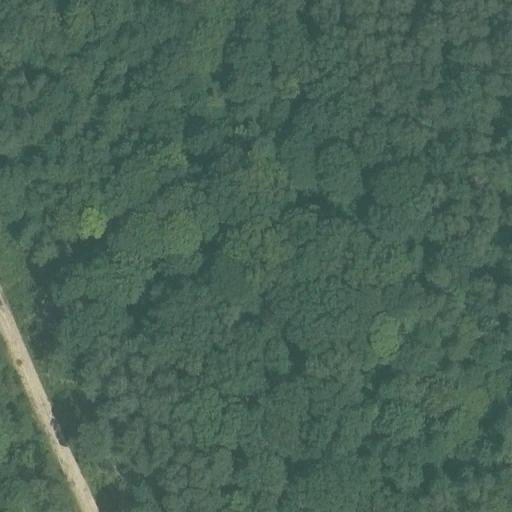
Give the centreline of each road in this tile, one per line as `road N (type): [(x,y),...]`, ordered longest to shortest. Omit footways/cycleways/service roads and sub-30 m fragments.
road 1 (track): [(0,307),(91,511)]
road 2 (track): [(0,297),(108,264),(160,265)]
